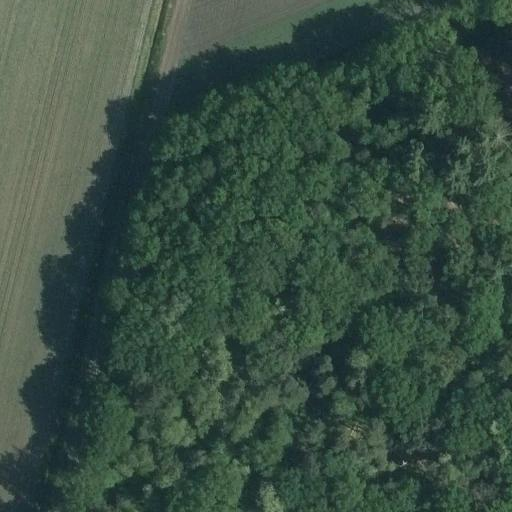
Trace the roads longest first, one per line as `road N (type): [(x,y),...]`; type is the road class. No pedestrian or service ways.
road 1 (track): [(54,511),(178,0)]
road 2 (track): [(127,213),(499,430),(511,420)]
